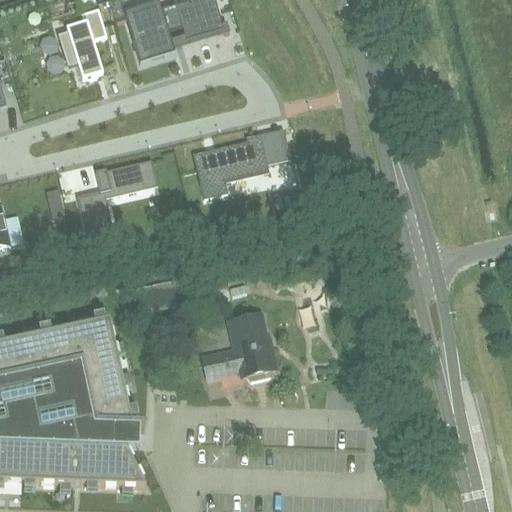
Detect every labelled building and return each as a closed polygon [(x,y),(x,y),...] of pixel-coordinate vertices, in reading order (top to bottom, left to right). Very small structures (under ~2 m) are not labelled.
[(129,22),(127,15),(122,0),(108,4),(115,27),(126,23),(129,22)] [(153,11),(128,19),(136,42),(132,43),(140,68),(175,57),(174,54),(171,44),(169,38),(166,30),(179,26),(182,34),(184,40),(185,46),(223,34),(225,38),(229,37),(226,27),(222,28),(213,0),(171,0),(175,14),(162,18),(159,5),(152,7),(153,11)] [(67,39),(59,41),(68,71),(77,68),(82,86),(103,79),(92,46),(107,41),(98,14),(81,19),(84,29),(66,34),(67,39)] [(12,19),(0,22),(0,30),(5,46),(18,42),(12,19)] [(216,156),(195,161),(201,187),(200,187),(204,204),(228,198),(224,184),(226,184),(225,183),(256,176),(255,173),(267,170),(260,139),(246,143),(247,148),(223,154),(222,153),(215,154),(216,156)] [(100,196),(77,201),(87,243),(111,238),(103,202),(143,192),(138,169),(152,166),(151,165),(106,176),(106,174),(95,176),(100,196)] [(291,195),(295,213),(308,209),(304,192),(291,195)] [(62,206),(59,193),(46,196),(49,209),(62,206)] [(0,253),(10,251),(24,247),(18,220),(4,223),(2,216),(0,209),(0,253)] [(184,308),(179,285),(127,296),(132,320),(184,308)] [(219,305),(231,302),(228,290),(216,293),(219,305)] [(241,375),(242,381),(247,380),(250,386),(271,381),(271,374),(276,373),(270,348),(268,348),(261,319),(229,326),(236,353),(203,361),(209,382),(241,375)] [(109,325),(0,348),(0,486),(145,492),(125,451),(122,451),(123,435),(133,435),(109,325)]
